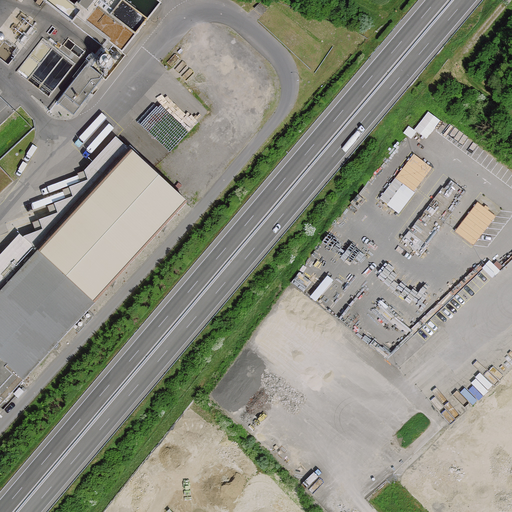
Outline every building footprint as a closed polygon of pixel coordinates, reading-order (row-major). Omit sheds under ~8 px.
[(101,0),(82,0),(79,5),(83,8),(76,17),(77,17),(72,23),(109,52),(113,46),(83,23),(101,0)] [(148,20),(122,0),(110,16),(135,36),(148,20)] [(103,77),(87,65),(57,102),(73,115),(103,77)] [(0,405),(23,380),(23,381),(187,203),(116,137),(84,171),(88,181),(69,188),(73,197),(54,204),(57,213),(39,220),(42,230),(24,237),(23,238),(23,237),(0,261),(0,405)] [(432,168),(414,154),(395,178),(413,192),(432,168)] [(0,192),(12,182),(0,169),(0,192)] [(495,216),(477,203),(455,232),(473,246),(495,216)] [(511,403),(484,430),(511,459),(511,403)]
